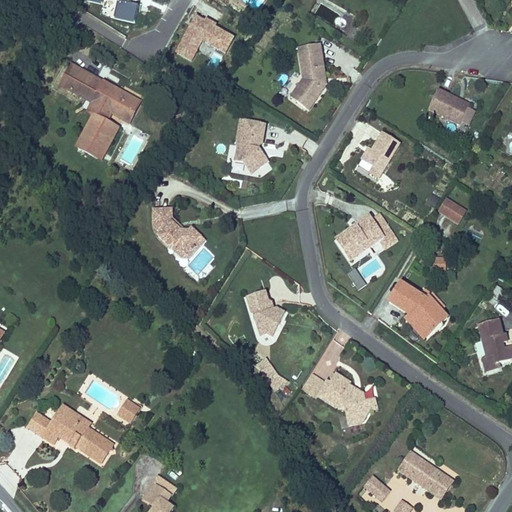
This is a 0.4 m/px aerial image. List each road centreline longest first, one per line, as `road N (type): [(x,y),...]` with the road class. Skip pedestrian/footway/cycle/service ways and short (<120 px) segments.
road 1 (residential): [(511,448),(329,311),(313,280),(301,211),(308,174),(373,72),(401,59),(493,55),(465,0)]
road 2 (residential): [(82,18),(127,44),(144,44),(182,0)]
